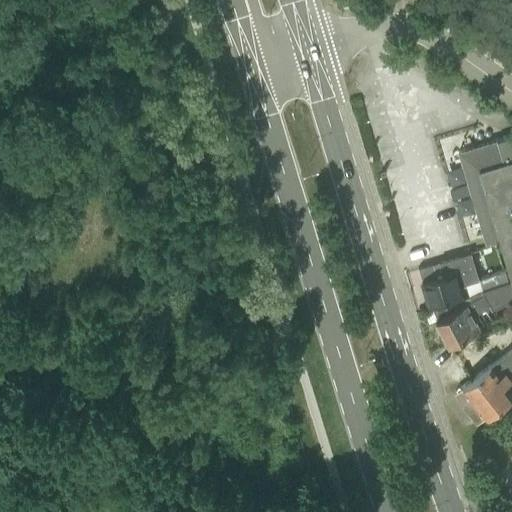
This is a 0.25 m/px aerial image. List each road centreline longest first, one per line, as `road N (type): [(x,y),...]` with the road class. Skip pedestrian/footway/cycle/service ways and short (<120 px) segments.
road 1 (secondary): [(452,511),(307,51)]
road 2 (secondary): [(252,69),(391,511)]
